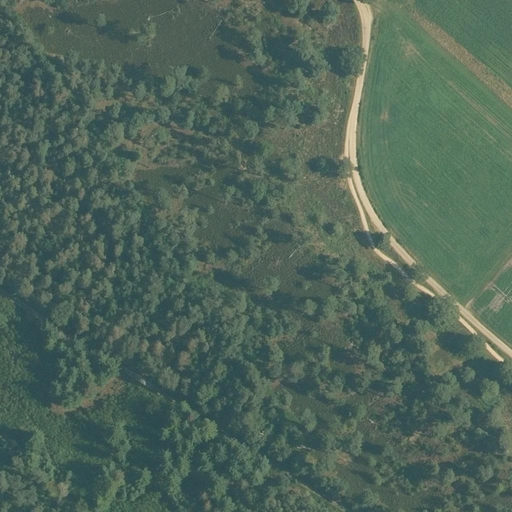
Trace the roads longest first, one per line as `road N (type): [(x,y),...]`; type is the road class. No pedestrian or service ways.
road 1 (track): [(0,291),(355,511)]
road 2 (track): [(511,344),(356,192),(350,149),(367,30),(358,0)]
